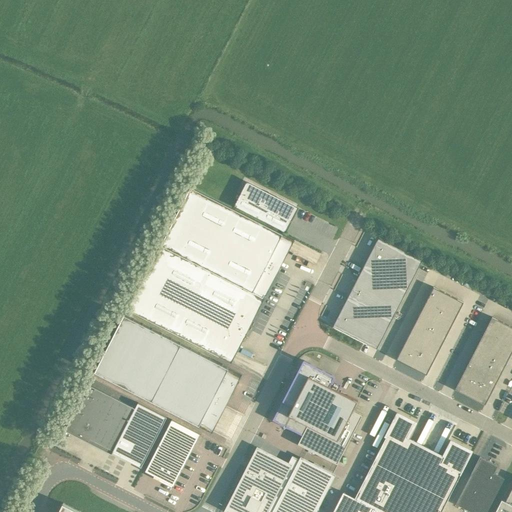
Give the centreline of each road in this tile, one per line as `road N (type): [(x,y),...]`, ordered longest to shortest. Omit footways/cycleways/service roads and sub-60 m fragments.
road 1 (unclassified): [(511,437),(299,330)]
road 2 (unclassified): [(299,330),(206,511)]
road 3 (unknown): [(387,375),(314,511)]
road 4 (unclassified): [(153,511),(68,471),(53,475),(33,511)]
road 5 (unclassified): [(357,217),(299,330)]
